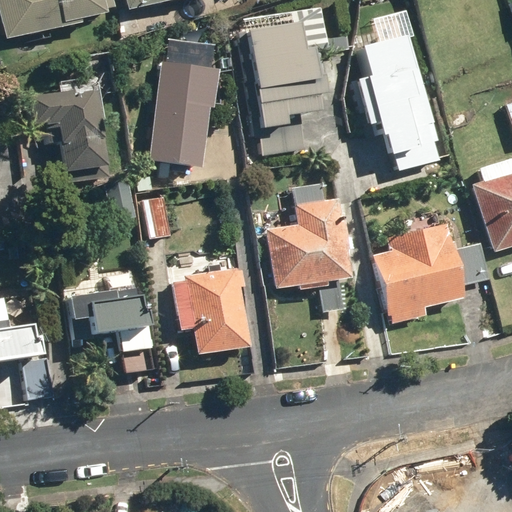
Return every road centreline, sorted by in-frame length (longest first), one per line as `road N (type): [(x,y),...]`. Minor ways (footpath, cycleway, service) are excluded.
road 1 (unknown): [(405,408),(347,279),(336,120),(316,0)]
road 2 (residential): [(277,426),(0,463)]
road 3 (residential): [(511,386),(277,426)]
